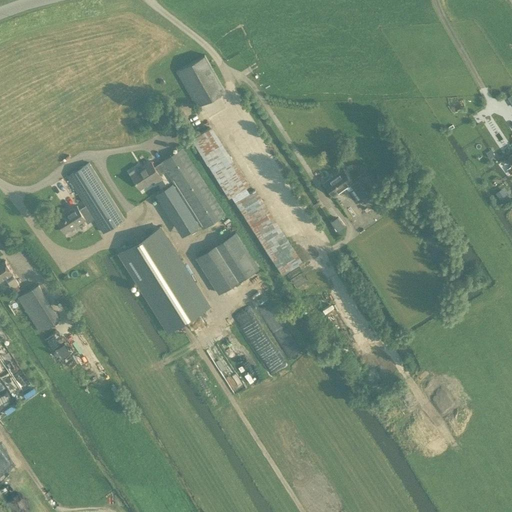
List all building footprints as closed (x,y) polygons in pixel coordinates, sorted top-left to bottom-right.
[(197,106),(225,90),(205,55),(177,71),(197,106)] [(214,133),(199,143),(228,189),(243,179),(214,133)] [(182,148),(161,162),(166,170),(203,227),(224,214),(182,148)] [(494,155),(491,149),(485,153),(489,158),(494,155)] [(137,167),(129,172),(140,188),(154,179),(156,183),(162,179),(160,174),(166,170),(161,162),(154,166),(151,161),(138,169),(137,167)] [(89,163),(67,176),(90,212),(103,232),(124,218),(89,163)] [(334,195),(353,182),(343,168),(324,181),(334,195)] [(368,193),(377,187),(367,173),(359,179),(368,193)] [(184,239),(200,228),(174,187),(156,198),(184,239)] [(502,202),(508,199),(501,189),(496,192),(502,202)] [(77,205),(57,218),(65,231),(85,218),(84,216),(90,212),(86,205),(79,209),(77,205)] [(210,304),(160,226),(120,252),(170,330),(210,304)] [(220,292),(258,268),(235,232),(197,256),(220,292)] [(12,288),(19,283),(12,272),(13,271),(6,261),(0,264),(0,278),(5,276),(12,288)] [(40,330),(60,317),(38,284),(18,297),(40,330)] [(70,353),(64,344),(49,353),(55,362),(70,353)]
